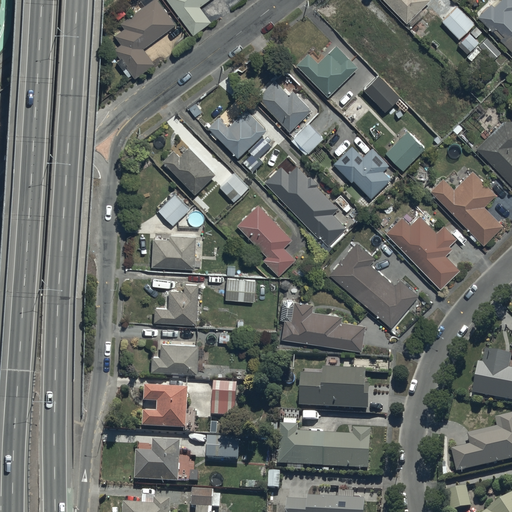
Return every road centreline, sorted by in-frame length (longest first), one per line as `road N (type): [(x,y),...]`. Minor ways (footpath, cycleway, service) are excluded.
road 1 (secondary): [(11,511),(36,0)]
road 2 (secondary): [(73,0),(54,369),(55,511)]
road 3 (residential): [(418,511),(413,434),(427,376),(456,321),(511,263)]
road 4 (residential): [(109,179),(101,371),(90,427)]
road 5 (residential): [(147,105),(282,0)]
